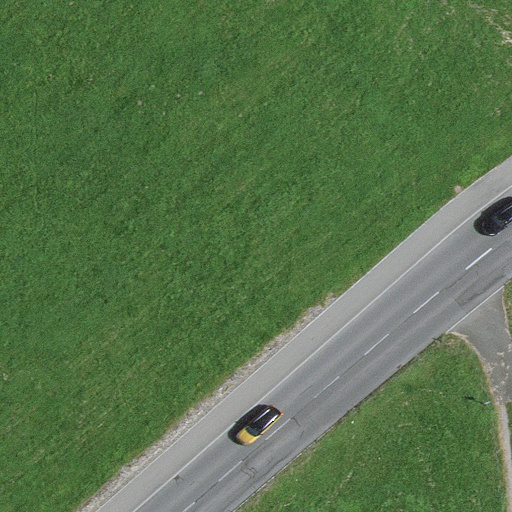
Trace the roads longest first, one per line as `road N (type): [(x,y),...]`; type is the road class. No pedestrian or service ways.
road 1 (secondary): [(184,511),(511,234)]
road 2 (track): [(453,279),(485,325),(511,404)]
